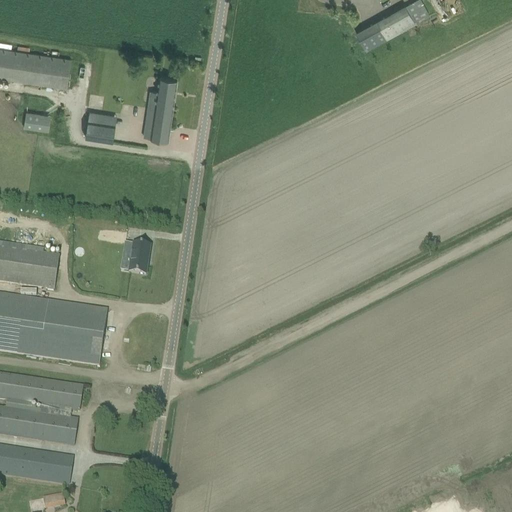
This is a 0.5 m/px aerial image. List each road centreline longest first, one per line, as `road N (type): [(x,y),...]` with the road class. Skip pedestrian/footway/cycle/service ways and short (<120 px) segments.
road 1 (tertiary): [(164,390),(224,0)]
road 2 (unclassified): [(164,390),(196,386),(511,228)]
road 3 (tertiary): [(145,511),(164,390)]
